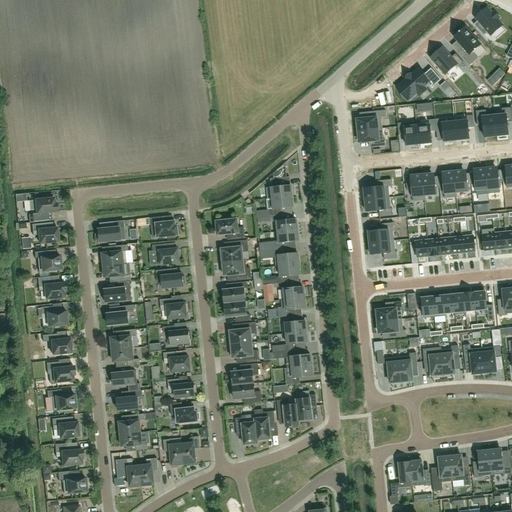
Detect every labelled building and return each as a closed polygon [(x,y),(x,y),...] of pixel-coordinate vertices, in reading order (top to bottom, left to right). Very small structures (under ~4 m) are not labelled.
[(492,34),(501,27),(502,26),(497,20),(499,18),(494,12),(492,14),(487,8),(476,18),(478,21),(472,26),(482,37),(488,33),(491,35),(492,34)] [(454,37),(463,48),(457,53),(469,67),(478,59),(470,50),(478,43),(465,28),(454,37)] [(440,47),(429,56),(446,76),(457,66),(459,69),(466,64),(456,53),(450,58),(440,47)] [(224,59),(213,60),(213,62),(215,79),(226,78),(224,59)] [(204,80),(204,84),(215,83),(215,79),(213,62),(202,63),(204,80)] [(193,82),(204,80),(202,63),(192,64),(193,82)] [(192,64),(181,65),(183,83),(193,82),(192,64)] [(171,66),(173,84),(183,83),(181,65),(171,66)] [(171,66),(160,67),(162,85),(173,84),(171,66)] [(421,66),(406,79),(416,91),(431,78),(437,84),(441,80),(432,70),(427,74),(421,66)] [(138,90),(135,68),(128,69),(128,71),(124,71),(126,85),(120,86),(121,99),(127,98),(126,91),(138,90)] [(148,83),(147,69),(143,69),(143,68),(135,68),(138,90),(149,88),(150,96),(156,95),(154,82),(148,83)] [(81,73),(82,84),(100,82),(98,71),(81,73)] [(281,93),(280,92),(283,89),(270,74),(261,82),(275,98),(281,93)] [(103,82),(100,82),(82,84),(83,94),(101,92),(104,92),(103,82)] [(253,89),(266,104),(269,101),(270,103),(275,98),(261,82),(253,89)] [(445,82),(440,86),(450,99),(456,94),(445,82)] [(235,95),(244,105),(248,101),(257,112),(259,110),(260,112),(265,107),(264,106),(266,104),(253,89),(244,97),(240,91),(235,95)] [(84,104),(102,102),(101,92),(83,94),(84,104)] [(243,126),(242,125),(245,122),(236,112),(240,108),(232,98),(228,102),(232,108),(224,115),(237,131),(243,126)] [(84,104),(85,114),(103,112),(102,102),(84,104)] [(357,124),(356,124),(357,132),(378,130),(377,118),(383,118),(382,111),(366,113),(366,119),(357,120),(357,124)] [(101,130),(105,129),(113,128),(112,121),(104,122),(103,112),(85,114),(86,124),(100,123),(101,130)] [(506,117),(494,119),(496,136),(508,135),(507,125),(511,124),(511,117),(511,113),(506,113),(506,117)] [(228,137),(231,135),(232,136),(237,131),(224,115),(215,123),(228,137)] [(482,116),(476,116),(478,128),(483,128),(484,138),(496,136),(494,119),(482,120),(482,116)] [(466,121),(455,123),(456,140),(468,139),(467,129),(472,129),(471,117),(466,117),(466,121)] [(443,120),(437,120),(439,132),(444,132),(445,142),(456,140),(455,123),(443,124),(443,120)] [(428,125),(417,127),(419,144),(430,143),(429,133),(435,133),(433,121),(428,121),(428,125)] [(219,145),(221,144),(222,145),(228,140),(226,139),(228,137),(215,123),(207,130),(202,125),(197,129),(206,138),(210,134),(219,145)] [(405,124),(399,124),(401,136),(406,136),(407,145),(419,144),(417,127),(405,128),(405,124)] [(101,130),(93,130),(93,138),(79,139),(80,149),(98,147),(97,137),(106,136),(105,129),(101,130)] [(187,159),(187,157),(191,157),(190,143),(196,142),(194,129),(188,130),(189,137),(178,138),(180,159),(187,159)] [(378,130),(357,132),(357,139),(359,139),(359,143),(369,142),(369,148),(386,147),(385,140),(379,141),(378,130)] [(167,139),(166,132),(160,133),(161,146),(167,145),(168,159),(172,159),(172,160),(180,159),(178,138),(167,139)] [(152,161),(156,160),(155,146),(161,146),(160,133),(153,133),(154,141),(143,142),(145,163),(153,162),(152,161)] [(132,149),(134,162),(138,162),(138,164),(145,163),(143,142),(132,143),(131,136),(125,136),(126,149),(132,149)] [(81,159),(99,157),(103,157),(102,147),(98,147),(80,149),(81,159)] [(99,157),(81,159),(83,170),(100,168),(99,157)] [(493,168),(486,169),(488,190),(499,189),(498,179),(497,169),(493,170),(493,168)] [(478,171),(474,172),(475,181),(476,192),(488,190),(486,169),(478,170),(478,171)] [(461,170),(454,171),(456,192),(467,191),(466,181),(465,171),(461,172),(461,170)] [(447,173),(443,174),(444,183),(445,193),(456,192),(454,171),(446,172),(447,173)] [(430,173),(422,174),(424,195),(435,194),(435,184),(434,174),(430,175),(430,173)] [(415,176),(411,177),(412,186),(413,197),(424,195),(422,174),(415,175),(415,176)] [(268,199),(292,197),(291,186),(288,186),(287,178),(270,180),(271,188),(267,189),(268,199)] [(364,193),(363,193),(364,201),(385,199),(384,187),(390,187),(389,180),(373,182),(373,188),(364,189),(364,193)] [(292,197),(268,199),(268,200),(272,199),(274,210),(270,210),(271,216),(276,216),(282,215),(282,209),(293,208),(292,197)] [(30,223),(44,222),(43,221),(52,220),(51,213),(57,212),(56,204),(55,204),(54,198),(29,201),(31,215),(29,215),(30,223)] [(385,199),(364,201),(364,208),(366,208),(366,212),(376,211),(376,217),(393,216),(392,209),(386,210),(385,199)] [(277,232),(297,230),(296,220),(283,221),(282,215),(276,216),(277,232)] [(178,236),(178,234),(180,234),(179,227),(177,227),(177,226),(175,226),(175,222),(172,222),(163,223),(163,217),(150,218),(151,225),(156,225),(157,238),(167,237),(167,239),(177,238),(176,236),(178,236)] [(217,236),(229,234),(230,240),(245,239),(244,227),(238,228),(237,219),(231,220),(231,218),(222,219),(222,221),(216,222),(217,236)] [(124,221),(112,222),(113,228),(99,230),(100,243),(126,240),(124,221)] [(369,236),(367,236),(368,244),(389,242),(388,230),(394,230),(394,223),(377,225),(378,231),(368,232),(369,236)] [(44,224),(32,225),(33,236),(39,235),(40,244),(59,242),(57,228),(44,230),(44,224)] [(297,230),(277,232),(275,232),(276,243),(273,244),(273,250),(286,249),(285,243),(298,241),(297,230)] [(505,249),(511,248),(511,230),(503,231),(505,249)] [(505,249),(503,231),(493,232),(495,250),(505,249)] [(472,234),(461,235),(463,252),(474,251),(472,234)] [(461,235),(451,236),(453,254),(463,252),(461,235)] [(451,236),(440,237),(442,255),(453,254),(451,236)] [(440,237),(430,238),(432,256),(442,255),(440,237)] [(430,238),(419,239),(421,257),(432,256),(430,238)] [(219,256),(220,263),(243,261),(243,260),(242,252),(248,252),(247,241),(232,242),(233,248),(221,249),(222,256),(219,256)] [(389,242),(368,244),(369,251),(370,251),(371,255),(380,254),(381,260),(397,259),(397,252),(390,253),(389,242)] [(157,251),(158,265),(179,263),(179,257),(180,257),(180,250),(178,250),(178,249),(165,250),(164,244),(152,246),(153,252),(157,251)] [(103,261),(103,266),(123,264),(127,264),(126,252),(128,252),(127,245),(116,247),(116,253),(100,254),(101,261),(103,261)] [(286,255),(286,249),(273,250),(274,256),(278,256),(279,267),(299,264),(298,254),(286,255)] [(39,272),(61,270),(60,256),(47,257),(46,251),(34,252),(35,259),(37,258),(39,272)] [(221,270),(223,270),(224,276),(236,275),(236,281),(251,279),(250,268),(246,269),(246,260),(243,260),(243,261),(220,263),(221,270)] [(123,264),(103,266),(105,278),(119,277),(119,282),(131,281),(130,275),(125,276),(123,264)] [(299,264),(279,267),(280,277),(276,277),(277,284),(283,283),(289,283),(289,277),(300,275),(299,264)] [(167,269),(155,270),(157,282),(161,282),(162,290),(184,288),(184,285),(185,285),(185,276),(183,276),(183,273),(168,275),(167,269)] [(64,292),(66,292),(65,283),(50,285),(49,277),(37,278),(39,291),(45,291),(46,299),(64,298),(64,292)] [(263,289),(263,278),(255,278),(256,289),(263,289)] [(130,282),(118,284),(119,290),(110,291),(106,291),(106,293),(104,293),(105,301),(107,301),(107,304),(132,301),(130,282)] [(224,297),(221,297),(222,304),(224,303),(224,304),(245,302),(244,289),(247,288),(247,282),(234,283),(235,289),(223,291),(224,297)] [(275,282),(264,282),(265,299),(275,299),(275,282)] [(289,283),(283,283),(285,300),(304,298),(303,287),(290,289),(289,283)] [(504,300),(497,300),(499,317),(505,316),(505,310),(511,309),(511,287),(506,288),(507,290),(503,290),(504,300)] [(485,292),(474,293),(476,311),(487,310),(485,292)] [(474,293),(464,294),(466,312),(476,311),(474,293)] [(417,310),(415,294),(407,295),(409,311),(417,310)] [(464,294),(453,295),(455,313),(466,312),(464,294)] [(453,295),(443,296),(445,314),(455,313),(453,295)] [(443,296),(432,297),(434,315),(445,314),(443,296)] [(432,297),(421,299),(423,316),(434,315),(432,297)] [(305,309),(304,298),(285,300),(286,317),(293,316),(292,310),(305,309)] [(167,311),(168,320),(187,318),(186,312),(188,312),(187,305),(185,305),(185,304),(172,305),(172,299),(160,300),(161,311),(167,311)] [(245,302),(224,304),(226,318),(238,316),(238,322),(251,321),(250,315),(247,315),(245,302)] [(377,315),(375,315),(376,323),(397,320),(396,309),(402,309),(401,302),(385,304),(386,310),(376,311),(377,315)] [(108,326),(128,324),(127,313),(134,312),(133,305),(122,307),(123,313),(107,314),(108,326)] [(48,327),(67,325),(66,311),(53,313),(52,306),(40,308),(41,319),(47,318),(48,327)] [(286,334),(306,332),(305,321),(293,322),(293,316),(286,317),(287,323),(285,323),(286,334)] [(397,320),(376,323),(377,330),(378,330),(379,334),(388,333),(389,339),(405,337),(404,331),(398,332),(397,320)] [(231,344),(231,345),(252,343),(251,334),(257,334),(256,323),(241,324),(241,330),(229,331),(230,338),(228,338),(229,345),(231,344)] [(174,326),(163,327),(163,333),(167,333),(168,345),(190,343),(190,340),(191,339),(190,332),(189,332),(189,331),(175,332),(174,326)] [(111,338),(112,350),(132,348),(132,349),(134,348),(133,336),(137,336),(136,330),(124,331),(125,337),(111,338)] [(306,332),(286,334),(287,345),(290,345),(290,351),(296,350),(296,344),(307,343),(306,332)] [(52,355),(71,353),(71,347),(72,347),(72,340),(70,340),(70,339),(57,340),(56,334),(42,336),(43,342),(51,341),(52,355)] [(498,340),(492,341),(493,348),(482,350),(484,374),(496,373),(495,364),(494,359),(500,358),(498,340)] [(252,343),(231,345),(232,358),(244,357),(245,363),(260,362),(259,350),(253,351),(252,343)] [(473,375),(484,374),(482,350),(470,351),(470,343),(463,344),(464,349),(465,362),(471,361),(473,375)] [(410,378),(410,377),(413,376),(412,367),(412,363),(418,362),(416,344),(410,344),(411,352),(400,353),(402,379),(410,378)] [(428,344),(422,345),(422,350),(424,363),(430,362),(432,376),(436,376),(436,377),(443,376),(440,350),(429,352),(428,344)] [(451,349),(440,350),(443,376),(451,375),(451,374),(454,374),(454,370),(453,359),(459,359),(458,346),(451,347),(451,349)] [(388,354),(387,347),(381,347),(382,353),(383,366),(389,365),(391,379),(395,378),(395,380),(402,379),(400,353),(388,354)] [(132,348),(112,350),(113,362),(127,361),(128,367),(140,366),(139,360),(133,360),(132,349),(132,348)] [(296,350),(290,351),(285,351),(287,368),(311,366),(310,355),(297,356),(296,350)] [(172,364),(173,373),(192,371),(191,357),(178,358),(177,352),(165,353),(166,364),(172,364)] [(74,375),(74,367),(59,368),(58,362),(46,363),(47,374),(53,374),(54,383),(73,381),(73,375),(74,375)] [(233,386),(254,384),(253,376),(259,375),(258,364),(243,365),(243,371),(232,373),(233,386)] [(299,378),(313,377),(311,366),(287,368),(287,369),(292,368),(293,379),(294,385),(300,384),(299,378)] [(116,385),(130,384),(130,390),(142,389),(142,383),(139,383),(138,370),(115,372),(116,385)] [(175,391),(175,398),(195,396),(194,393),(196,393),(195,386),(194,386),(194,384),(180,385),(179,379),(167,381),(169,392),(175,391)] [(255,392),(254,384),(233,386),(233,387),(231,387),(231,394),(234,393),(234,400),(246,398),(247,404),(262,403),(261,391),(255,392)] [(76,409),(74,395),(61,396),(61,390),(47,391),(47,398),(52,397),(53,411),(76,409)] [(142,391),(122,392),(122,398),(116,398),(117,412),(139,410),(138,398),(142,397),(142,391)] [(299,405),(298,405),(300,426),(301,426),(300,421),(313,420),(312,408),(318,407),(317,395),(311,396),(311,399),(298,400),(299,405)] [(300,426),(298,405),(290,405),(290,400),(278,401),(280,416),(286,415),(287,427),(293,426),(293,429),(300,428),(299,426),(300,426)] [(182,409),(182,403),(170,404),(171,416),(176,415),(177,424),(198,422),(198,420),(200,420),(199,413),(197,413),(197,412),(195,412),(194,408),(182,409)] [(255,420),(257,444),(258,444),(257,440),(271,439),(269,427),(275,427),(274,412),(263,413),(263,419),(255,420)] [(119,423),(120,435),(140,433),(139,421),(145,420),(144,414),(132,415),(133,421),(119,423)] [(64,418),(52,419),(53,430),(59,430),(60,439),(79,437),(78,431),(80,431),(79,424),(77,424),(77,423),(64,424),(64,418)] [(244,445),(257,444),(255,420),(255,423),(242,424),(241,418),(235,419),(237,434),(243,433),(244,445)] [(140,433),(120,435),(122,447),(136,445),(136,451),(148,450),(148,444),(142,444),(140,433)] [(193,437),(193,438),(190,439),(188,441),(188,444),(182,445),(184,465),(196,463),(194,449),(200,449),(199,437),(193,437)] [(184,465),(182,445),(170,446),(169,440),(163,441),(164,452),(170,452),(172,468),(179,467),(178,465),(184,465)] [(83,459),(82,450),(67,451),(67,444),(55,445),(56,457),(62,457),(63,466),(82,464),(81,459),(83,459)] [(497,449),(489,450),(492,476),(503,474),(503,475),(511,474),(511,462),(502,462),(501,452),(501,450),(497,450),(497,449)] [(479,465),(473,466),(474,478),(481,477),(492,476),(489,450),(482,450),(482,452),(478,452),(479,465)] [(440,471),(431,472),(433,492),(443,491),(442,483),(452,482),(450,455),(442,456),(442,458),(438,458),(440,471)] [(457,455),(450,455),(452,482),(464,480),(464,486),(471,485),(469,468),(463,468),(461,456),(457,456),(457,455)] [(142,486),(140,466),(133,467),(132,459),(121,460),(122,474),(128,474),(130,488),(142,486)] [(147,466),(140,466),(142,486),(154,485),(152,471),(158,471),(157,459),(146,460),(147,466)] [(410,461),(413,487),(424,486),(424,487),(431,486),(429,473),(423,474),(421,461),(418,462),(417,460),(410,461)] [(400,472),(399,472),(399,473),(400,473),(400,477),(399,477),(399,478),(400,478),(401,483),(391,484),(392,497),(398,496),(398,489),(413,487),(410,461),(403,462),(403,463),(399,464),(400,472)] [(87,492),(85,478),(70,479),(69,471),(58,473),(58,481),(63,480),(64,494),(87,492)]
